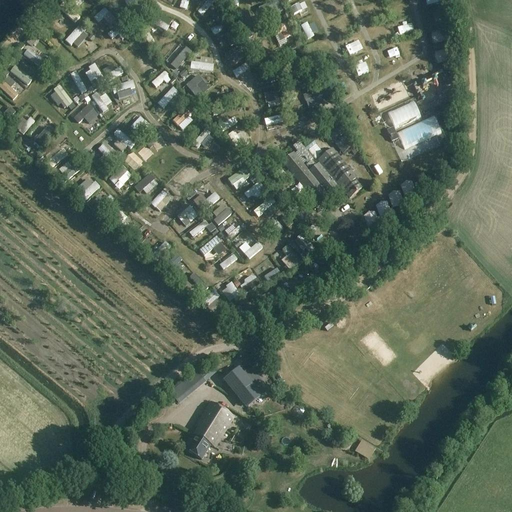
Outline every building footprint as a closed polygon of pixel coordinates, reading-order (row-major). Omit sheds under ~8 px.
[(46,40),(58,53),(68,44),(64,39),(70,35),(61,26),(46,40)] [(89,35),(93,41),(108,32),(105,26),(89,35)] [(171,67),(175,71),(191,53),(186,49),(171,67)] [(14,59),(19,62),(22,57),(17,54),(14,59)] [(147,54),(141,59),(153,75),(159,71),(147,54)] [(93,83),(102,80),(96,65),(88,68),(93,83)] [(78,71),(73,73),(77,82),(82,79),(78,71)] [(170,76),(174,80),(179,74),(175,71),(170,76)] [(312,79),(314,85),(321,83),(319,76),(312,79)] [(202,96),(201,95),(196,88),(202,83),(202,82),(197,77),(186,87),(197,100),(202,96)] [(55,84),(62,94),(68,90),(60,80),(55,84)] [(373,99),(374,103),(390,98),(385,82),(375,85),(379,97),(373,99)] [(151,106),(159,97),(154,93),(146,102),(151,106)] [(376,130),(403,121),(397,102),(370,110),(376,130)] [(0,126),(0,133),(8,139),(18,125),(12,121),(10,124),(4,121),(0,126)] [(387,133),(392,145),(398,142),(393,130),(387,133)] [(180,142),(189,150),(196,142),(187,134),(180,142)] [(335,145),(343,155),(347,152),(348,154),(351,152),(354,156),(360,151),(347,136),(335,145)] [(306,164),(312,159),(299,143),(293,147),(306,164)] [(283,163),(301,185),(296,189),(309,203),(313,200),(319,206),(339,188),(349,200),(363,188),(332,151),(319,162),(320,163),(318,166),(316,167),(311,162),(306,166),(310,171),(308,173),(298,161),(292,154),(283,163)] [(325,156),(321,152),(312,159),(316,164),(325,156)] [(40,178),(48,173),(44,167),(36,172),(40,178)] [(228,174),(211,182),(214,190),(232,182),(228,174)] [(222,195),(228,204),(244,194),(238,185),(222,195)] [(80,194),(76,188),(70,192),(67,187),(58,194),(65,204),(80,194)] [(189,201),(195,196),(192,191),(185,196),(189,201)] [(145,197),(141,201),(145,205),(149,201),(145,197)] [(185,212),(203,206),(200,197),(182,203),(185,212)] [(236,207),(244,217),(255,209),(247,198),(236,207)] [(208,211),(195,222),(201,229),(214,218),(208,211)] [(255,225),(258,231),(269,225),(266,219),(255,225)] [(169,233),(175,242),(188,233),(181,223),(169,233)] [(188,261),(205,245),(198,238),(181,254),(188,261)] [(271,252),(267,256),(280,268),(284,264),(271,252)] [(221,274),(225,270),(214,256),(204,264),(210,271),(215,267),(221,274)] [(258,281),(263,279),(255,265),(251,268),(258,281)] [(344,274),(330,281),(333,287),(347,280),(344,274)] [(211,295),(207,298),(214,306),(218,303),(211,295)] [(226,321),(228,319),(232,317),(230,314),(229,312),(223,316),(226,321)] [(261,354),(253,361),(256,365),(264,358),(261,354)] [(247,408),(268,391),(247,365),(226,382),(247,408)] [(198,373),(188,382),(186,379),(169,394),(179,405),(205,382),(198,373)] [(214,448),(234,418),(211,403),(196,427),(198,428),(194,435),(196,437),(186,451),(201,460),(210,446),(214,448)]
